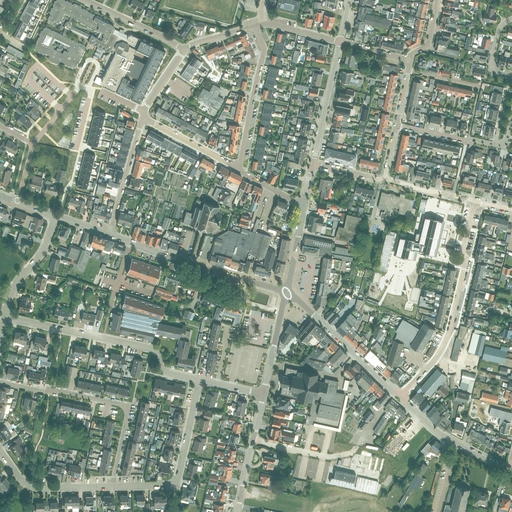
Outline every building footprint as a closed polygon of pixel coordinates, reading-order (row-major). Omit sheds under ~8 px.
[(29,0),(26,7),(34,12),(38,5),(29,0)] [(36,47),(35,49),(38,50),(37,51),(38,51),(38,52),(43,54),(44,54),(45,54),(45,53),(48,55),(50,56),(47,58),(48,59),(49,60),(50,61),(51,62),(53,62),(53,63),(54,63),(55,63),(56,64),(58,64),(59,64),(59,61),(61,61),(64,63),(65,64),(70,67),(70,66),(71,67),(72,66),(75,68),(76,66),(78,63),(79,63),(81,58),(81,57),(81,56),(82,56),(85,51),(84,50),(85,47),(84,46),(85,45),(79,43),(79,44),(77,43),(78,42),(72,40),(70,40),(71,39),(65,36),(65,37),(64,37),(67,30),(71,29),(90,38),(88,42),(109,52),(109,54),(106,55),(103,61),(106,68),(107,68),(102,81),(108,84),(107,86),(108,87),(114,90),(114,89),(116,90),(129,97),(130,96),(131,94),(132,91),(133,88),(150,52),(152,50),(152,48),(153,46),(154,45),(140,39),(139,38),(133,35),(131,34),(131,35),(129,35),(128,35),(128,36),(123,34),(124,33),(119,31),(119,32),(118,31),(114,29),(115,29),(114,29),(114,27),(112,26),(112,25),(108,23),(108,22),(102,19),(102,18),(96,16),(95,16),(95,15),(88,12),(88,11),(83,8),(82,9),(81,6),(75,3),(72,4),(71,4),(72,3),(66,1),(64,0),(56,0),(56,1),(55,1),(53,6),(53,8),(52,8),(49,13),(50,13),(50,14),(52,15),(52,16),(49,15),(47,19),(49,20),(48,20),(54,23),(55,23),(55,22),(59,24),(61,19),(61,20),(64,13),(71,16),(68,22),(67,21),(64,27),(65,28),(62,35),(61,35),(61,34),(53,30),(52,31),(51,30),(51,29),(46,27),(45,28),(44,27),(42,31),(42,30),(39,36),(40,36),(39,38),(38,37),(36,43),(37,43),(35,46),(36,47)] [(136,0),(132,0),(130,5),(134,7),(134,8),(141,11),(145,4),(136,0)] [(298,13),(301,1),(298,0),(270,0),(269,5),(277,7),(277,8),(298,13)] [(337,8),(338,0),(327,0),(329,1),(328,7),(337,8)] [(453,2),(446,0),(444,7),(452,8),(453,6),(458,7),(459,3),(453,2)] [(418,8),(417,11),(427,13),(428,9),(427,9),(428,3),(420,2),(420,3),(415,2),(415,5),(415,7),(418,8)] [(151,18),(154,12),(151,10),(153,6),(150,4),(147,9),(148,9),(145,15),(151,18)] [(360,5),(358,11),(372,14),(371,14),(372,11),(373,11),(373,8),(360,5)] [(26,7),(22,14),(30,18),(34,12),(26,7)] [(494,14),(495,8),(488,7),(487,13),(485,13),(483,21),(495,23),(497,15),(494,14)] [(461,17),(462,12),(453,10),(452,11),(444,9),(443,12),(452,14),(451,15),(461,17)] [(357,20),(364,22),(368,23),(368,24),(389,28),(391,19),(386,18),(372,14),(358,11),(359,12),(357,20)] [(388,11),(386,18),(391,19),(393,20),(394,12),(388,11)] [(311,26),(313,19),(310,18),(311,14),(307,13),(305,25),(311,26)] [(21,16),(18,21),(27,25),(30,18),(22,14),(21,15),(21,16)] [(333,23),(335,17),(325,15),(324,19),(325,19),(323,27),(331,29),(333,22),(333,23)] [(442,15),(441,20),(456,24),(457,21),(450,19),(450,16),(442,15)] [(424,25),(425,19),(417,17),(409,16),(408,19),(408,21),(424,25)] [(182,23),(180,26),(183,28),(189,32),(194,26),(184,20),(182,23)] [(364,24),(364,22),(357,20),(356,20),(355,28),(364,30),(365,25),(364,24)] [(16,25),(15,27),(23,32),(27,25),(18,21),(18,22),(16,25)] [(424,25),(408,21),(409,21),(408,24),(415,25),(414,28),(423,30),(424,25)] [(189,32),(183,28),(180,26),(178,24),(176,27),(182,30),(179,34),(185,38),(189,32)] [(11,34),(20,39),(23,32),(15,27),(11,34)] [(407,32),(410,33),(410,35),(422,37),(423,32),(415,30),(407,29),(407,32)] [(365,41),(367,34),(364,34),(363,35),(362,34),(362,32),(354,30),(352,39),(360,41),(361,38),(363,39),(362,40),(365,41)] [(278,32),(277,40),(285,42),(287,43),(288,40),(285,40),(287,34),(278,32)] [(407,32),(406,37),(411,38),(412,40),(416,41),(417,44),(421,42),(422,37),(410,35),(410,33),(407,32)] [(450,41),(450,38),(451,35),(443,33),(442,36),(438,35),(436,42),(446,44),(447,40),(450,41)] [(482,45),(481,46),(489,48),(491,39),(488,38),(489,35),(479,33),(478,36),(483,37),(482,41),(481,41),(481,45),(482,45)] [(243,46),(250,43),(246,34),(225,43),(227,48),(232,45),(233,47),(236,45),(235,43),(241,41),(243,46)] [(406,38),(401,36),(400,39),(406,41),(407,43),(410,48),(417,44),(416,41),(412,40),(411,38),(406,37),(406,38)] [(284,47),(285,42),(276,40),(275,47),(283,49),(285,50),(286,48),(284,47)] [(317,47),(316,52),(326,54),(328,45),(307,40),(305,46),(311,47),(311,46),(317,47)] [(382,47),(387,48),(402,52),(404,44),(398,43),(398,42),(395,41),(395,44),(389,42),(389,43),(383,42),(382,47)] [(448,44),(446,44),(436,42),(435,49),(438,50),(437,53),(458,57),(460,49),(448,46),(448,44)] [(245,52),(246,52),(252,49),(250,43),(243,46),(239,48),(240,51),(243,49),(245,52)] [(218,48),(218,46),(212,49),(216,59),(220,58),(219,56),(224,54),(223,51),(226,50),(224,45),(218,48)] [(156,46),(132,98),(140,102),(164,50),(156,46)] [(282,55),(283,49),(275,47),(273,55),(281,57),(284,57),(284,55),(282,55)] [(474,59),(486,61),(488,54),(484,53),(484,50),(476,48),(476,50),(475,52),(477,52),(476,55),(475,55),(474,59)] [(216,59),(212,49),(206,51),(209,58),(212,56),(213,60),(216,59)] [(246,52),(245,52),(243,53),(244,56),(245,55),(246,59),(249,58),(255,56),(252,49),(246,52)] [(506,58),(509,59),(510,56),(511,52),(505,51),(504,55),(501,54),(499,64),(502,64),(502,65),(505,65),(506,58)] [(360,69),(361,65),(357,64),(357,62),(355,61),(357,54),(348,52),(345,64),(354,66),(355,68),(360,69)] [(326,63),(327,59),(325,59),(326,56),(317,54),(316,58),(312,57),(312,60),(326,63)] [(273,55),(271,62),(279,64),(282,65),(282,63),(280,62),(281,57),(273,55)] [(201,62),(193,57),(189,63),(197,68),(201,62)] [(432,65),(433,62),(421,58),(419,65),(426,67),(425,70),(436,73),(438,69),(429,66),(430,64),(432,65)] [(197,68),(189,63),(185,69),(193,75),(197,68)] [(484,77),(486,69),(479,68),(480,64),(472,63),(471,66),(475,67),(474,75),(484,77)] [(0,66),(0,69),(7,73),(9,69),(1,64),(0,66)] [(239,64),(239,66),(241,66),(240,72),(248,74),(250,66),(242,64),(239,64)] [(279,77),(279,74),(277,74),(278,69),(270,66),(268,74),(276,76),(279,77)] [(320,85),(322,74),(320,73),(321,70),(312,68),(312,72),(314,72),(312,83),(320,85)] [(193,75),(185,69),(180,76),(188,81),(193,75)] [(237,71),(237,73),(239,74),(238,79),(246,81),(248,74),(240,72),(237,71)] [(355,73),(344,71),(341,81),(358,85),(359,78),(354,77),(355,73)] [(278,82),(275,81),(276,76),(268,74),(266,81),(275,83),(277,84),(278,82)] [(236,78),(235,81),(238,81),(236,87),(245,89),(246,81),(238,79),(236,78)] [(396,87),(397,81),(383,78),(383,81),(390,82),(389,85),(396,87)] [(423,89),(432,91),(434,84),(430,83),(429,87),(422,85),(423,80),(419,80),(418,82),(414,81),(413,87),(419,88),(423,89)] [(276,89),(273,89),(275,83),(266,81),(264,89),(273,91),(275,91),(276,89)] [(218,109),(223,100),(217,96),(221,89),(213,85),(209,92),(203,89),(198,98),(205,102),(206,99),(213,103),(212,105),(218,109)] [(317,96),(318,90),(312,88),(312,87),(303,85),(302,89),(310,91),(310,94),(317,96)] [(494,85),(492,95),(502,97),(503,90),(499,89),(500,86),(494,85)] [(413,87),(412,93),(418,94),(425,96),(426,93),(419,91),(419,88),(413,87)] [(263,96),(271,98),(273,99),(274,97),(272,96),(273,91),(264,89),(263,96)] [(346,93),(340,92),(338,100),(343,101),(343,100),(349,101),(350,94),(354,95),(355,91),(347,89),(346,93)] [(394,92),(381,89),(380,92),(387,94),(386,97),(393,98),(394,92)] [(465,99),(464,102),(466,103),(468,96),(471,97),(473,90),(467,89),(465,96),(465,99)] [(233,100),(244,102),(245,96),(239,95),(240,94),(235,93),(234,95),(237,96),(237,97),(239,97),(238,101),(233,100)] [(411,99),(417,100),(423,101),(423,99),(417,97),(418,94),(412,93),(411,99)] [(160,116),(166,105),(169,98),(164,95),(162,99),(165,100),(164,104),(163,104),(161,108),(158,107),(155,113),(160,116)] [(502,97),(492,95),(490,102),(500,105),(502,97)] [(303,106),(303,108),(314,111),(315,105),(309,104),(310,101),(303,99),(302,103),(303,103),(302,105),(303,106)] [(411,99),(409,104),(415,106),(421,107),(424,108),(424,105),(422,105),(416,103),(417,100),(411,99)] [(244,102),(233,100),(233,102),(236,103),(235,106),(232,106),(232,107),(243,108),(244,102)] [(392,104),(374,100),(378,101),(378,104),(384,105),(384,109),(390,110),(392,104)] [(28,102),(26,105),(28,107),(30,109),(30,110),(28,112),(35,118),(40,113),(37,111),(38,110),(38,109),(37,108),(39,106),(33,101),(30,104),(28,102)] [(166,105),(160,116),(165,119),(168,112),(166,111),(169,104),(167,103),(166,105)] [(265,103),(263,110),(272,112),(274,113),(275,110),(272,110),(273,104),(265,103)] [(409,104),(408,110),(414,112),(420,113),(421,110),(415,109),(415,106),(409,104)] [(490,104),(488,112),(498,114),(500,107),(490,104)] [(336,109),(336,112),(352,115),(354,109),(337,105),(336,105),(335,108),(336,109)] [(20,115),(23,111),(17,106),(14,109),(20,115)] [(168,112),(165,119),(170,121),(174,114),(177,108),(175,107),(171,114),(168,112)] [(184,118),(185,116),(189,109),(186,107),(185,110),(185,112),(184,112),(181,119),(178,117),(175,124),(180,127),(184,118)] [(232,107),(231,113),(241,115),(243,108),(232,107)] [(170,121),(175,124),(178,117),(176,116),(177,115),(180,109),(177,108),(174,114),(170,121)] [(305,112),(300,111),(299,116),(306,118),(307,115),(313,116),(314,111),(303,108),(306,109),(305,112)] [(95,110),(94,117),(104,119),(105,112),(95,110)] [(223,110),(218,118),(225,119),(226,111),(223,110)] [(263,110),(262,118),(270,120),(273,120),(273,118),(271,117),(272,112),(263,110)] [(414,115),(414,112),(408,110),(407,116),(413,118),(414,118),(413,121),(421,122),(421,119),(419,119),(420,116),(414,115)] [(429,112),(427,118),(430,119),(429,125),(434,126),(436,116),(433,115),(434,113),(429,112)] [(487,116),(486,119),(496,122),(498,114),(488,112),(487,116)] [(230,115),(235,116),(235,120),(240,121),(241,115),(231,113),(230,115)] [(25,129),(31,122),(22,114),(16,121),(25,129)] [(436,116),(434,126),(439,127),(441,122),(444,122),(445,116),(440,115),(439,117),(436,116)] [(445,116),(444,122),(446,123),(445,128),(450,129),(453,120),(453,117),(450,116),(450,117),(445,116)] [(94,117),(92,123),(102,126),(104,119),(94,117)] [(184,118),(180,127),(185,129),(188,123),(186,121),(187,120),(186,119),(184,118)] [(262,118),(261,125),(269,127),(272,128),(272,125),(269,125),(270,120),(262,118)] [(298,124),(297,126),(302,128),(310,129),(311,124),(305,123),(305,120),(299,118),(298,121),(298,124)] [(453,120),(450,129),(456,131),(457,125),(460,126),(461,120),(456,118),(456,120),(453,120)] [(333,124),(341,126),(346,127),(348,121),(334,119),(333,124)] [(185,129),(189,132),(195,121),(192,120),(190,124),(188,123),(185,129)] [(195,121),(189,132),(194,134),(198,128),(199,126),(196,124),(197,122),(195,121)] [(486,121),(484,128),(494,130),(496,123),(486,121)] [(92,123),(90,130),(100,133),(102,126),(92,123)] [(228,131),(231,131),(232,131),(238,132),(239,126),(227,124),(227,127),(228,127),(228,130),(228,131)] [(194,134),(199,137),(205,126),(203,125),(201,130),(198,128),(194,134)] [(205,126),(199,137),(204,140),(208,133),(205,132),(207,127),(205,126)] [(268,132),(269,127),(260,126),(259,133),(264,134),(268,135),(270,135),(271,133),(268,132)] [(125,130),(123,135),(132,138),(134,130),(126,128),(125,128),(120,127),(120,129),(125,130)] [(332,128),(330,140),(338,141),(343,142),(345,132),(340,131),(341,128),(337,127),(337,129),(332,128)] [(310,129),(302,128),(301,131),(299,130),(299,132),(296,132),(295,135),(302,136),(302,133),(309,135),(310,129)] [(494,130),(484,128),(483,136),(493,138),(494,130)] [(376,129),(372,129),(372,131),(378,133),(378,136),(384,137),(386,131),(379,130),(376,129)] [(90,130),(89,137),(99,139),(100,133),(90,130)] [(157,134),(150,130),(146,139),(153,142),(157,134)] [(227,130),(227,133),(230,133),(230,134),(232,134),(231,137),(231,138),(237,139),(238,132),(232,131),(231,131),(228,131),(227,130)] [(123,138),(121,143),(129,145),(132,138),(123,135),(118,134),(118,136),(123,138)] [(164,137),(157,134),(153,142),(159,146),(164,137)] [(214,137),(214,135),(212,134),(207,143),(213,147),(216,141),(217,139),(214,137)] [(410,135),(403,134),(402,140),(415,142),(415,140),(409,138),(410,135)] [(228,139),(227,143),(236,145),(237,139),(231,138),(231,137),(226,136),(226,139),(228,139)] [(89,137),(87,144),(97,146),(99,139),(89,137)] [(171,141),(164,137),(159,146),(166,149),(171,141)] [(300,140),(299,143),(299,144),(306,145),(308,139),(296,137),(296,139),(300,140)] [(265,147),(268,147),(268,145),(266,145),(267,139),(258,138),(257,145),(265,147)] [(14,153),(17,146),(11,143),(12,142),(8,140),(6,143),(3,141),(0,146),(0,148),(3,150),(4,148),(14,153)] [(129,145),(121,143),(116,141),(115,143),(121,145),(119,150),(127,152),(129,145)] [(177,144),(171,141),(166,149),(173,153),(177,144)] [(298,149),(305,151),(306,145),(299,144),(299,143),(295,142),(294,145),(298,146),(298,149)] [(224,143),(224,146),(229,147),(228,153),(232,154),(232,153),(233,151),(234,151),(236,145),(227,143),(224,143)] [(184,148),(177,144),(173,153),(180,157),(184,148)] [(255,153),(264,154),(266,155),(267,153),(264,152),(265,147),(257,145),(255,153)] [(407,147),(400,145),(399,151),(412,154),(413,151),(406,150),(407,147)] [(461,147),(455,145),(453,154),(458,155),(460,147),(461,147)] [(335,147),(333,146),(332,150),(327,148),(325,158),(332,160),(335,147)] [(339,161),(342,152),(337,151),(338,148),(335,147),(332,160),(339,161)] [(117,157),(125,160),(127,152),(119,150),(114,148),(113,151),(118,152),(117,157)] [(191,152),(184,148),(180,157),(186,160),(191,152)] [(297,152),(296,155),(304,157),(305,151),(298,149),(294,148),(293,151),(297,152)] [(481,156),(483,149),(475,148),(475,150),(472,150),(471,153),(468,152),(466,160),(473,162),(474,157),(478,158),(478,155),(481,156)] [(136,154),(137,154),(148,157),(149,152),(138,149),(136,154)] [(342,152),(339,161),(347,163),(350,150),(347,150),(346,153),(342,152)] [(350,150),(347,163),(354,165),(356,155),(351,154),(352,151),(350,150)] [(490,150),(489,157),(492,157),(491,160),(495,161),(494,165),(501,167),(502,159),(499,158),(500,155),(497,154),(497,153),(496,152),(496,151),(490,150)] [(85,152),(83,159),(93,162),(95,155),(85,152)] [(198,155),(191,152),(186,160),(193,164),(198,155)] [(265,160),(263,160),(264,154),(255,153),(254,160),(262,162),(265,162),(265,160)] [(147,158),(148,157),(137,154),(135,159),(150,164),(152,159),(147,158)] [(302,163),(304,157),(296,155),(293,154),(292,157),(296,158),(295,161),(302,163)] [(373,161),(374,158),(374,154),(372,154),(370,160),(367,159),(366,166),(371,167),(373,161)] [(123,167),(125,160),(117,157),(112,156),(111,158),(116,160),(115,165),(123,167)] [(398,157),(397,163),(410,166),(410,163),(404,162),(405,158),(398,157)] [(504,160),(502,168),(509,170),(510,165),(511,165),(511,157),(511,159),(508,158),(507,161),(504,160)] [(204,170),(205,167),(209,161),(203,158),(198,167),(204,170)] [(83,159),(81,166),(91,168),(93,162),(83,159)] [(261,169),(263,170),(264,168),(261,167),(262,162),(254,160),(252,168),(261,170),(261,169)] [(136,161),(134,168),(142,170),(143,167),(150,169),(151,165),(145,163),(136,161)] [(209,161),(205,167),(209,170),(208,172),(211,174),(210,176),(213,178),(216,173),(212,170),(215,164),(209,161)] [(409,172),(413,172),(414,166),(410,166),(397,163),(395,169),(402,170),(403,167),(409,168),(409,172)] [(3,165),(0,170),(0,175),(2,177),(1,181),(8,183),(11,171),(7,170),(7,171),(4,170),(6,167),(3,165)] [(278,173),(280,169),(272,165),(269,172),(271,174),(267,180),(274,184),(279,173),(278,173)] [(81,166),(80,172),(90,175),(91,168),(81,166)] [(221,166),(217,173),(225,177),(223,180),(220,186),(222,187),(225,181),(226,181),(227,178),(231,171),(221,166)] [(417,170),(416,177),(422,179),(424,171),(425,168),(422,167),(419,166),(418,170),(417,170)] [(194,167),(189,176),(192,178),(197,169),(194,167)] [(139,178),(142,170),(134,168),(132,175),(139,178)] [(426,172),(424,171),(422,179),(429,180),(430,173),(431,169),(427,168),(426,172)] [(63,182),(66,171),(59,169),(56,180),(63,182)] [(442,170),(440,169),(438,169),(437,173),(434,173),(433,181),(439,183),(441,174),(442,170)] [(231,171),(227,178),(232,181),(238,184),(241,177),(236,174),(231,171)] [(80,172),(78,179),(88,182),(90,175),(80,172)] [(453,180),(453,178),(448,177),(449,175),(445,174),(443,184),(452,186),(453,180)] [(110,179),(108,185),(118,187),(119,183),(120,183),(122,177),(113,175),(112,176),(111,179),(110,179)] [(469,179),(467,186),(473,187),(474,181),(475,181),(476,177),(470,175),(469,179)] [(34,176),(33,179),(31,186),(40,188),(40,186),(43,187),(44,180),(42,180),(43,178),(34,176)] [(477,189),(484,190),(487,178),(484,177),(483,183),(479,182),(477,189)] [(137,189),(140,190),(140,189),(141,186),(141,185),(143,180),(135,178),(134,181),(131,180),(129,187),(137,189)] [(297,188),(299,180),(287,178),(286,182),(284,182),(283,189),(294,191),(295,188),(297,188)] [(332,188),(334,180),(322,178),(319,189),(322,190),(321,196),(329,197),(331,188),(332,188)] [(78,179),(76,186),(86,189),(88,182),(78,179)] [(53,186),(52,186),(53,185),(51,182),(46,180),(45,185),(47,185),(46,192),(52,193),(51,194),(56,195),(58,186),(54,185),(53,186)] [(244,190),(248,182),(243,180),(239,191),(240,192),(238,197),(240,198),(242,193),(243,193),(244,190)] [(496,185),(495,193),(502,194),(504,187),(504,184),(497,182),(497,184),(497,185),(496,185)] [(232,193),(235,188),(235,187),(229,184),(226,189),(232,193)] [(253,201),(249,209),(254,211),(257,203),(257,202),(262,189),(254,185),(251,192),(255,194),(253,201)] [(349,206),(348,209),(351,210),(353,201),(355,195),(358,196),(357,199),(360,200),(363,187),(357,186),(355,192),(355,194),(352,193),(350,200),(349,206)] [(363,187),(360,200),(362,200),(363,198),(364,199),(364,198),(366,198),(366,199),(369,189),(363,187)] [(225,204),(231,193),(222,190),(220,188),(219,189),(217,188),(213,197),(215,198),(218,200),(217,200),(225,204)] [(369,189),(366,199),(369,199),(370,196),(373,197),(375,190),(369,189)] [(379,203),(378,207),(385,209),(384,212),(382,212),(380,218),(389,220),(392,206),(393,206),(400,208),(399,212),(406,214),(406,216),(413,218),(416,208),(412,207),(414,200),(405,197),(405,194),(401,193),(400,196),(395,195),(395,194),(390,192),(389,194),(385,193),(385,192),(382,191),(379,203)] [(84,205),(85,202),(79,200),(78,201),(73,200),(74,199),(70,198),(69,204),(78,207),(77,211),(82,213),(83,208),(83,205),(84,205)] [(95,205),(94,208),(95,208),(93,216),(98,217),(102,206),(98,205),(98,202),(96,202),(97,198),(95,198),(94,203),(95,203),(95,205)] [(285,211),(287,204),(278,200),(274,211),(279,213),(280,209),(285,211)] [(120,212),(117,222),(122,224),(125,225),(130,226),(133,215),(127,214),(122,212),(123,209),(124,209),(125,203),(122,202),(119,211),(119,212),(120,212)] [(221,212),(221,211),(218,211),(219,207),(219,208),(216,207),(217,206),(216,206),(216,207),(205,203),(204,203),(203,206),(202,206),(203,207),(202,209),(199,208),(200,207),(199,207),(196,207),(193,214),(186,212),(183,223),(183,222),(190,224),(190,225),(197,227),(198,228),(198,227),(202,228),(208,230),(208,231),(209,231),(209,230),(212,231),(211,232),(212,232),(213,229),(216,229),(215,229),(216,226),(217,227),(218,226),(217,226),(220,215),(221,215),(220,214),(220,212),(221,212)] [(98,217),(104,219),(107,210),(106,210),(104,209),(105,206),(102,205),(102,206),(98,217)] [(107,210),(104,219),(110,220),(113,208),(111,208),(107,207),(106,210),(107,210)] [(21,228),(22,226),(23,222),(26,214),(17,211),(12,223),(22,226),(21,228)] [(34,217),(26,214),(23,222),(22,226),(30,229),(39,232),(43,220),(34,217)] [(242,214),(240,219),(251,223),(252,220),(249,219),(250,216),(245,215),(242,214)] [(338,229),(336,238),(357,242),(358,234),(362,217),(347,214),(345,226),(339,225),(338,229)] [(482,230),(481,234),(487,235),(488,229),(491,216),(489,215),(489,214),(486,214),(486,215),(485,215),(484,215),(484,217),(485,217),(484,221),(487,222),(486,225),(485,225),(484,231),(482,230)] [(309,219),(309,222),(322,225),(324,219),(323,219),(319,218),(319,217),(311,216),(310,219),(309,219)] [(497,217),(491,216),(488,229),(491,230),(492,223),(495,224),(497,217)] [(168,230),(171,219),(165,217),(162,228),(168,230)] [(399,237),(395,254),(415,259),(417,250),(433,254),(435,246),(438,247),(444,221),(424,217),(420,233),(416,232),(415,241),(399,237)] [(139,233),(140,227),(137,226),(139,220),(137,219),(135,219),(133,225),(135,226),(131,237),(137,239),(139,233)] [(223,265),(243,271),(247,256),(249,253),(250,248),(251,246),(256,232),(258,226),(260,219),(257,219),(255,225),(252,232),(249,231),(247,235),(227,230),(227,231),(217,237),(216,238),(215,237),(211,253),(218,254),(215,264),(223,267),(223,265)] [(250,226),(251,223),(240,219),(238,225),(247,228),(247,225),(250,226)] [(509,220),(503,219),(500,232),(503,232),(503,229),(510,231),(511,224),(508,223),(509,220)] [(308,226),(308,230),(316,231),(321,232),(322,225),(309,222),(308,226)] [(143,241),(146,229),(148,224),(145,223),(143,228),(140,227),(139,233),(137,239),(143,241)] [(67,238),(70,228),(62,225),(59,235),(59,237),(60,238),(61,235),(67,238)] [(161,233),(162,230),(157,228),(152,245),(157,246),(160,238),(156,237),(158,233),(161,233)] [(176,252),(178,244),(177,244),(180,235),(166,230),(165,234),(164,234),(160,247),(176,252)] [(79,248),(70,244),(66,256),(75,260),(73,264),(72,267),(72,268),(84,272),(91,252),(87,250),(84,249),(90,233),(85,231),(79,248)] [(151,244),(154,237),(151,236),(152,233),(149,232),(148,235),(145,242),(151,244)] [(250,248),(249,253),(255,255),(264,258),(271,237),(256,232),(251,246),(250,248)] [(20,233),(17,243),(21,244),(31,247),(33,241),(27,239),(28,235),(20,233)] [(102,248),(106,239),(101,237),(99,236),(93,234),(92,239),(91,239),(89,243),(94,245),(93,248),(97,250),(98,247),(102,248)] [(480,235),(479,241),(495,245),(496,242),(486,240),(487,237),(480,235)] [(325,257),(326,257),(339,259),(342,259),(352,261),(354,253),(348,252),(349,248),(336,246),(335,250),(332,250),(334,242),(305,236),(302,253),(305,253),(308,254),(308,255),(319,257),(319,256),(325,257)] [(278,258),(281,259),(285,260),(286,260),(290,239),(282,238),(278,258)] [(102,248),(101,253),(98,260),(107,263),(110,256),(108,255),(114,241),(106,239),(102,248)] [(121,256),(125,246),(115,242),(113,249),(120,252),(119,255),(121,256)] [(270,243),(269,248),(268,250),(267,250),(264,265),(257,263),(256,267),(255,267),(253,273),(269,277),(275,252),(275,251),(275,250),(275,249),(276,244),(270,243)] [(65,256),(66,253),(67,249),(60,247),(58,253),(65,256)] [(477,247),(476,253),(494,257),(494,254),(483,252),(484,248),(477,247)] [(91,257),(98,260),(101,253),(93,250),(91,257)] [(208,262),(215,264),(218,254),(211,253),(208,262)] [(255,255),(249,253),(247,256),(243,271),(250,272),(254,258),(255,257),(255,255)] [(323,268),(340,271),(342,259),(339,259),(326,257),(324,268),(323,268)] [(57,271),(60,259),(53,258),(52,264),(51,263),(50,269),(57,271)] [(128,269),(127,274),(139,278),(139,277),(143,278),(143,279),(155,283),(156,278),(158,278),(160,273),(158,272),(160,267),(148,263),(148,264),(144,263),(144,262),(132,258),(130,263),(129,263),(127,268),(128,269)] [(285,263),(284,263),(277,261),(274,273),(277,274),(282,275),(283,268),(284,268),(285,263)] [(478,263),(477,269),(490,272),(491,269),(484,268),(485,264),(478,263)] [(444,267),(443,270),(446,270),(445,274),(448,274),(455,276),(456,270),(444,267)] [(323,268),(321,280),(338,283),(340,271),(323,268)] [(180,275),(175,274),(167,271),(164,282),(168,284),(169,281),(177,283),(180,275)] [(442,273),(442,276),(445,276),(444,279),(447,280),(453,282),(455,276),(448,274),(445,274),(442,273)] [(476,275),(474,281),(487,284),(488,281),(481,279),(482,276),(476,275)] [(36,283),(35,288),(43,289),(44,286),(45,286),(46,282),(48,280),(55,282),(56,277),(49,276),(48,279),(46,278),(39,277),(38,283),(36,283)] [(443,282),(443,285),(452,288),(453,282),(447,280),(444,279),(441,279),(440,279),(439,281),(441,281),(441,282),(443,282)] [(319,288),(318,293),(328,295),(329,295),(331,295),(338,286),(338,283),(321,280),(320,288),(319,288)] [(487,284),(474,281),(473,286),(482,289),(483,286),(486,287),(487,284)] [(194,297),(198,287),(188,283),(185,288),(192,290),(191,294),(188,293),(187,296),(190,297),(190,295),(194,297)] [(452,288),(443,285),(438,284),(437,287),(445,289),(444,292),(450,294),(452,288)] [(338,293),(333,300),(336,302),(341,296),(339,295),(344,288),(342,287),(338,293)] [(212,298),(212,297),(204,294),(204,293),(201,292),(198,300),(209,304),(210,302),(213,304),(215,299),(212,298)] [(328,295),(318,293),(318,297),(317,302),(314,305),(318,308),(317,309),(320,311),(327,304),(328,298),(330,299),(331,295),(329,295),(328,295)] [(164,307),(134,297),(126,294),(124,301),(122,307),(158,318),(160,319),(164,307)] [(437,294),(436,297),(439,298),(439,300),(442,301),(448,302),(449,296),(443,295),(437,294)] [(30,302),(30,297),(23,296),(23,300),(24,301),(24,304),(20,303),(19,310),(29,312),(30,305),(27,305),(28,302),(30,302)] [(362,313),(365,301),(358,299),(355,308),(347,317),(336,329),(343,335),(349,329),(351,327),(357,320),(361,313),(362,313)] [(442,301),(435,299),(435,302),(441,304),(440,307),(447,308),(448,302),(442,301)] [(146,330),(154,332),(155,332),(156,326),(152,325),(153,321),(157,322),(158,318),(122,307),(124,301),(120,300),(119,308),(120,308),(119,311),(128,313),(127,316),(123,315),(121,323),(120,327),(121,327),(122,325),(130,326),(138,328),(146,330)] [(337,306),(336,307),(338,309),(328,320),(332,324),(340,317),(337,314),(338,313),(345,306),(341,301),(337,306)] [(469,301),(468,307),(481,310),(481,307),(475,306),(476,303),(469,301)] [(223,310),(223,312),(232,315),(236,316),(233,324),(237,325),(241,314),(237,312),(239,306),(231,303),(230,307),(225,305),(223,310)] [(436,312),(445,314),(447,308),(440,307),(433,305),(432,308),(437,309),(436,312)] [(323,316),(328,320),(338,309),(336,307),(334,310),(335,311),(334,312),(331,308),(323,316)] [(71,319),(73,312),(69,311),(56,308),(54,316),(59,317),(59,318),(67,320),(67,318),(71,319)] [(101,320),(103,310),(98,310),(97,315),(83,312),(81,322),(89,323),(89,324),(93,325),(94,318),(96,319),(101,320)] [(114,313),(113,321),(121,323),(123,315),(127,316),(128,313),(119,311),(118,311),(117,314),(114,313)] [(437,319),(444,320),(445,314),(436,312),(432,311),(431,314),(438,316),(438,318),(437,319)] [(385,313),(382,320),(387,322),(390,315),(385,313)] [(465,316),(464,323),(472,325),(473,321),(479,322),(483,323),(484,320),(480,319),(473,317),(473,318),(465,316)] [(428,320),(437,322),(436,325),(442,326),(444,320),(437,319),(438,318),(429,317),(428,320)] [(309,318),(295,335),(298,338),(299,339),(297,341),(303,346),(306,343),(307,344),(310,340),(315,345),(318,342),(325,334),(325,335),(326,333),(314,322),(313,322),(309,318)] [(393,344),(387,363),(397,366),(397,365),(397,363),(400,364),(401,363),(403,356),(400,355),(402,350),(403,346),(405,347),(411,349),(417,350),(417,349),(421,352),(435,329),(424,322),(420,330),(402,320),(396,331),(397,331),(396,337),(395,340),(395,341),(394,340),(393,344)] [(121,323),(113,321),(111,329),(119,331),(120,327),(121,323)] [(212,329),(220,330),(221,324),(214,322),(212,329)] [(155,332),(163,334),(165,326),(157,324),(156,326),(155,332)] [(279,349),(282,351),(295,335),(298,329),(290,324),(281,339),(279,349)] [(120,333),(128,335),(130,326),(122,325),(121,327),(120,333)] [(179,339),(180,339),(188,341),(191,332),(185,330),(186,326),(183,325),(182,330),(173,328),(171,336),(179,338),(179,339)] [(128,335),(136,336),(138,328),(130,326),(128,335)] [(165,326),(163,334),(171,336),(173,328),(165,326)] [(379,340),(383,328),(378,326),(373,337),(379,340)] [(136,336),(144,338),(146,330),(138,328),(136,336)] [(343,336),(350,342),(355,337),(357,334),(351,328),(343,336)] [(474,328),(468,352),(475,353),(481,355),(486,335),(480,333),(481,330),(474,328)] [(511,333),(511,334),(511,332),(511,330),(505,328),(503,336),(511,337),(511,333)] [(146,330),(144,338),(152,340),(154,332),(146,330)] [(19,342),(21,333),(15,332),(14,337),(11,337),(9,344),(12,345),(13,341),(19,342)] [(18,345),(24,347),(28,348),(29,341),(26,340),(27,334),(21,333),(19,342),(18,345)] [(208,334),(206,340),(210,341),(217,343),(218,337),(211,335),(208,334)] [(355,337),(350,342),(356,348),(363,340),(357,334),(355,337)] [(298,338),(295,335),(282,351),(284,352),(285,354),(287,352),(290,349),(295,344),(293,343),(298,338)] [(320,341),(327,347),(332,341),(326,335),(320,341)] [(38,350),(39,346),(41,337),(36,336),(34,341),(31,340),(30,348),(38,350)] [(41,350),(47,351),(48,344),(45,343),(46,339),(41,337),(39,346),(41,346),(41,350)] [(363,340),(356,348),(363,354),(369,348),(366,345),(369,342),(366,338),(364,340),(363,340)] [(180,339),(178,347),(187,349),(188,341),(180,339)] [(308,355),(308,356),(325,361),(331,354),(333,356),(340,348),(336,344),(332,341),(327,347),(326,347),(326,348),(323,352),(320,349),(317,346),(308,355)] [(364,356),(373,364),(379,357),(380,354),(382,349),(380,347),(382,346),(377,342),(370,350),(364,356)] [(71,348),(69,358),(75,359),(76,355),(79,355),(81,346),(75,345),(74,349),(71,348)] [(81,346),(79,355),(82,356),(82,359),(84,359),(84,361),(87,362),(90,352),(86,351),(87,347),(81,346)] [(501,350),(493,348),(485,346),(482,358),(504,364),(507,351),(501,350)] [(180,356),(180,357),(183,358),(183,357),(185,357),(187,349),(178,347),(177,356),(180,356)] [(321,370),(335,374),(336,373),(336,374),(342,367),(339,364),(347,355),(340,348),(333,356),(325,364),(326,364),(322,369),(321,369),(321,370)] [(98,359),(100,350),(94,349),(93,354),(90,353),(88,362),(93,363),(95,358),(98,359)] [(98,359),(97,362),(100,363),(105,364),(106,361),(107,357),(104,356),(105,351),(100,350),(98,359)] [(111,362),(114,362),(116,354),(111,353),(110,357),(107,357),(105,364),(110,365),(111,362)] [(116,354),(114,362),(117,363),(117,366),(122,367),(124,360),(121,360),(122,355),(116,354)] [(379,357),(373,364),(382,372),(387,366),(382,362),(385,359),(381,356),(381,355),(380,354),(379,357)] [(177,366),(185,367),(187,359),(183,358),(180,357),(179,357),(177,366)] [(303,361),(300,364),(321,370),(321,369),(322,369),(326,364),(325,364),(316,361),(305,358),(303,361)] [(187,359),(185,367),(193,369),(195,361),(191,360),(187,359)] [(6,375),(12,376),(13,371),(14,368),(11,367),(11,364),(6,363),(4,370),(7,370),(6,375)] [(358,373),(362,369),(363,368),(357,363),(352,368),(358,373)] [(215,366),(204,364),(204,367),(207,368),(206,371),(213,372),(215,366)] [(355,374),(356,375),(358,373),(352,368),(350,365),(345,371),(352,378),(355,374)] [(13,371),(12,376),(17,378),(18,373),(21,374),(23,367),(17,366),(17,369),(14,368),(13,371)] [(27,380),(33,381),(35,372),(32,371),(33,369),(33,367),(31,366),(27,366),(25,375),(28,376),(27,380)] [(389,366),(383,373),(389,377),(395,370),(392,368),(392,369),(390,368),(391,367),(389,366)] [(303,370),(303,371),(287,367),(285,375),(283,375),(281,385),(283,386),(281,393),(298,397),(313,401),(314,395),(315,395),(318,396),(318,395),(322,395),(321,399),(322,400),(321,403),(318,415),(338,420),(341,408),(342,408),(345,393),(336,392),(338,381),(326,378),(325,382),(321,381),(321,380),(318,379),(317,379),(319,374),(303,370)] [(35,372),(33,381),(39,383),(40,379),(43,379),(46,370),(42,369),(39,368),(38,373),(35,372)] [(396,370),(395,370),(389,377),(389,378),(394,383),(401,375),(403,372),(399,368),(398,368),(396,370)] [(446,378),(447,376),(438,368),(421,387),(430,395),(436,389),(435,389),(444,380),(444,379),(446,378)] [(358,373),(356,375),(354,377),(362,384),(369,376),(362,369),(358,373)] [(474,380),(476,374),(463,371),(462,377),(474,380)] [(374,381),(369,376),(362,384),(363,385),(359,390),(362,393),(362,392),(362,393),(367,387),(368,388),(374,381)] [(186,385),(178,384),(171,382),(163,380),(156,379),(153,391),(156,392),(157,390),(160,391),(164,392),(164,393),(168,394),(167,399),(170,400),(172,395),(172,393),(176,394),(180,395),(179,397),(183,397),(186,385)] [(446,381),(444,380),(435,389),(436,389),(443,397),(449,391),(448,391),(451,389),(447,385),(448,384),(446,381)] [(369,390),(364,394),(366,396),(377,384),(374,381),(368,388),(370,390),(369,390)] [(368,398),(369,399),(370,399),(381,388),(378,385),(372,391),(374,393),(373,394),(372,393),(368,398)] [(9,392),(10,390),(10,389),(2,387),(1,389),(0,388),(0,394),(5,396),(6,391),(9,392)] [(381,388),(370,399),(371,400),(372,399),(373,400),(376,397),(375,396),(376,395),(378,397),(384,391),(384,390),(381,388)] [(218,397),(219,393),(213,391),(212,395),(208,395),(206,405),(214,407),(217,396),(218,397)] [(468,402),(470,394),(458,391),(456,399),(468,402)] [(377,401),(374,404),(379,408),(380,407),(390,396),(386,392),(379,400),(377,401)] [(418,394),(417,393),(411,399),(418,405),(425,397),(420,392),(418,394)] [(487,394),(486,400),(498,403),(499,397),(487,394)] [(276,402),(276,404),(277,405),(277,406),(288,409),(289,403),(291,403),(291,402),(290,402),(290,398),(279,396),(277,402),(276,402)] [(23,399),(21,406),(23,407),(30,408),(30,410),(34,411),(37,401),(32,400),(33,399),(25,397),(25,398),(23,399)] [(233,403),(233,405),(246,408),(247,402),(245,401),(245,398),(238,397),(238,400),(239,400),(238,404),(233,403)] [(393,413),(400,406),(392,399),(385,407),(387,408),(384,411),(386,412),(383,416),(373,431),(379,435),(392,415),(393,413)] [(66,410),(67,403),(61,401),(61,404),(57,403),(55,413),(59,414),(60,409),(66,410)] [(140,408),(148,409),(149,403),(142,401),(140,408)] [(430,405),(432,402),(431,401),(428,403),(426,401),(420,407),(424,411),(431,405),(430,405)] [(246,408),(233,405),(232,407),(237,408),(236,412),(235,412),(234,415),(241,417),(242,414),(245,415),(246,408)] [(431,409),(427,414),(429,416),(436,409),(435,408),(436,407),(435,405),(431,409)] [(439,407),(438,407),(436,409),(429,416),(430,416),(429,417),(435,422),(441,416),(439,414),(440,412),(441,412),(443,410),(444,411),(446,409),(445,408),(445,407),(441,405),(439,407)] [(393,413),(392,415),(394,417),(396,414),(401,418),(400,419),(402,422),(407,417),(404,414),(406,412),(400,406),(393,413)] [(179,412),(180,409),(170,407),(169,412),(172,413),(171,413),(175,414),(174,417),(183,419),(184,413),(179,412)] [(511,412),(491,407),(490,414),(499,417),(497,426),(501,427),(500,431),(509,433),(511,418),(511,412)] [(274,416),(285,418),(289,419),(290,416),(290,413),(276,410),(274,416)] [(371,421),(374,417),(373,416),(374,415),(373,414),(368,411),(363,418),(369,421),(369,420),(371,421)] [(450,414),(445,411),(441,416),(435,422),(440,427),(448,418),(447,418),(449,416),(450,414)] [(213,414),(205,412),(204,417),(206,417),(205,420),(201,419),(200,423),(199,429),(207,431),(210,418),(212,418),(213,414)] [(467,422),(460,421),(461,417),(457,416),(453,430),(462,432),(464,426),(466,426),(467,422)] [(183,419),(174,417),(173,419),(168,418),(167,424),(169,424),(176,426),(177,423),(182,424),(183,419)] [(230,418),(229,421),(228,424),(231,424),(234,425),(233,430),(240,432),(242,427),(240,426),(241,424),(235,422),(236,419),(230,418)] [(448,418),(440,427),(444,431),(448,426),(447,425),(451,421),(448,418)] [(0,433),(1,435),(11,429),(12,428),(10,425),(11,425),(8,420),(0,426),(2,428),(0,429),(0,433)] [(138,420),(136,426),(144,428),(147,428),(149,422),(145,422),(138,420)] [(478,423),(477,425),(475,428),(476,429),(475,430),(471,429),(470,431),(469,431),(467,435),(473,438),(477,431),(478,431),(479,430),(478,430),(480,426),(481,424),(478,423)] [(136,426),(135,432),(143,434),(144,434),(145,431),(143,430),(144,428),(136,426)] [(171,432),(170,435),(179,437),(180,432),(175,431),(176,428),(169,426),(168,431),(171,432)] [(270,434),(269,439),(278,442),(283,443),(283,442),(293,445),(295,436),(296,433),(293,433),(281,430),(281,429),(273,428),(271,434),(270,434)] [(13,431),(11,429),(1,435),(4,440),(8,437),(10,439),(17,434),(14,430),(13,431)] [(135,432),(134,439),(141,440),(144,441),(145,434),(144,434),(143,434),(135,432)] [(229,440),(229,441),(232,441),(238,443),(240,437),(237,436),(237,434),(233,433),(232,435),(233,435),(233,437),(230,437),(229,440)] [(482,443),(486,445),(491,436),(492,435),(490,434),(490,435),(489,435),(487,434),(482,443)] [(491,436),(486,445),(492,448),(496,440),(495,440),(495,439),(497,440),(499,435),(497,434),(495,438),(491,436)] [(179,437),(170,435),(170,438),(166,438),(165,443),(172,444),(173,442),(178,443),(179,437)] [(15,455),(23,450),(19,444),(22,442),(19,437),(12,442),(14,445),(10,448),(15,455)] [(206,443),(206,439),(199,437),(199,441),(196,440),(193,450),(202,452),(204,442),(206,443)] [(438,450),(442,446),(436,440),(431,445),(429,449),(426,446),(421,451),(424,454),(427,450),(430,452),(431,451),(438,454),(439,451),(438,450)] [(129,442),(128,448),(135,449),(138,450),(138,446),(136,445),(136,443),(129,442)] [(505,447),(497,443),(493,449),(502,454),(505,447)] [(165,450),(165,454),(173,455),(174,450),(170,449),(170,446),(163,445),(162,450),(165,450)] [(229,449),(228,453),(236,454),(237,450),(235,450),(236,447),(227,446),(226,449),(229,449)] [(216,450),(215,455),(225,456),(224,459),(233,461),(233,458),(235,459),(236,454),(228,453),(216,450)] [(126,454),(125,460),(132,462),(135,462),(136,459),(133,459),(134,456),(126,454)] [(173,455),(165,454),(164,457),(161,456),(160,461),(167,463),(167,460),(172,461),(173,455)] [(265,456),(264,460),(266,461),(265,466),(273,468),(275,462),(277,462),(278,459),(273,457),(265,456)] [(370,463),(369,469),(375,470),(381,471),(383,460),(374,458),(372,457),(370,463)] [(67,473),(73,475),(75,465),(72,465),(73,460),(67,459),(65,464),(64,469),(68,469),(67,473)] [(53,463),(50,462),(50,461),(47,460),(45,467),(49,468),(47,474),(53,475),(55,466),(52,465),(53,463)] [(75,465),(73,475),(79,476),(80,472),(83,473),(86,460),(82,460),(82,462),(79,461),(79,463),(78,466),(75,465)] [(125,460),(123,466),(131,468),(134,468),(134,466),(132,465),(132,462),(125,460)] [(201,466),(202,462),(194,460),(194,465),(191,464),(188,475),(196,477),(199,466),(201,466)] [(218,467),(217,471),(219,471),(220,471),(231,474),(232,470),(231,469),(231,467),(226,465),(226,462),(219,461),(219,464),(221,464),(220,468),(218,467)] [(55,466),(53,475),(59,476),(60,471),(64,471),(64,469),(65,464),(56,462),(55,466)] [(169,475),(170,468),(167,467),(168,464),(159,463),(158,468),(161,468),(160,473),(169,475)] [(425,482),(427,479),(421,476),(427,466),(423,463),(409,485),(410,485),(399,504),(402,506),(414,487),(417,489),(423,480),(425,482)] [(219,475),(221,475),(220,478),(228,480),(229,478),(231,478),(231,474),(220,471),(219,475)] [(335,471),(334,477),(354,481),(356,476),(335,471)] [(268,488),(275,490),(276,486),(273,485),(274,482),(271,482),(272,479),(270,479),(271,475),(262,473),(261,477),(260,482),(269,484),(268,488)] [(0,485),(5,493),(13,488),(6,478),(3,479),(1,477),(0,477),(0,485)] [(331,477),(330,482),(353,488),(354,482),(331,477)] [(358,477),(355,488),(375,493),(378,481),(358,477)] [(182,499),(189,501),(188,503),(188,504),(189,504),(193,505),(194,505),(195,504),(195,501),(193,501),(194,495),(196,495),(198,484),(192,483),(190,489),(185,488),(184,493),(183,492),(182,499)] [(218,488),(217,491),(220,491),(227,493),(228,489),(226,489),(227,486),(219,485),(218,488)] [(466,507),(467,506),(466,506),(466,504),(467,505),(467,504),(467,502),(468,502),(467,502),(468,500),(468,499),(468,497),(469,497),(468,497),(469,495),(470,494),(469,494),(470,492),(470,490),(471,490),(470,489),(457,486),(456,486),(457,487),(456,489),(456,488),(456,489),(456,491),(455,491),(456,491),(455,493),(454,494),(455,494),(454,496),(454,498),(453,498),(453,499),(454,499),(453,501),(453,500),(453,501),(453,503),(452,503),(453,503),(452,505),(451,506),(445,504),(443,511),(463,511),(464,511),(465,511),(465,509),(466,509),(465,509),(466,507)] [(207,494),(206,499),(214,501),(214,497),(216,497),(216,498),(224,499),(225,497),(226,497),(227,493),(220,491),(217,491),(213,490),(212,494),(214,494),(214,496),(207,494)] [(476,501),(475,506),(477,506),(479,501),(486,503),(489,493),(488,493),(487,492),(486,492),(485,493),(478,491),(476,501)] [(89,508),(96,508),(96,499),(93,499),(93,496),(86,496),(86,505),(89,505),(89,508)] [(107,507),(115,507),(114,499),(111,499),(111,496),(103,496),(103,497),(103,499),(103,505),(107,505),(107,507)] [(125,507),(131,507),(131,499),(128,499),(128,496),(120,496),(120,504),(125,504),(125,507)] [(161,508),(160,496),(154,496),(155,502),(151,502),(151,509),(155,509),(155,508),(161,508)] [(161,508),(167,508),(167,509),(170,509),(170,501),(167,502),(167,496),(160,496),(161,508)] [(72,508),(72,497),(65,497),(65,500),(62,500),(62,508),(67,508),(72,508)] [(72,497),(72,508),(82,508),(82,500),(79,500),(79,497),(72,497)] [(500,504),(498,511),(507,511),(509,506),(510,506),(511,505),(511,502),(510,501),(510,499),(502,497),(501,499),(500,499),(499,503),(500,504)] [(47,511),(47,501),(42,501),(42,502),(36,503),(36,506),(33,506),(33,511),(36,511),(37,511),(44,510),(44,511),(47,511)] [(47,501),(47,511),(51,511),(51,510),(58,510),(58,502),(52,502),(52,501),(47,501)]
